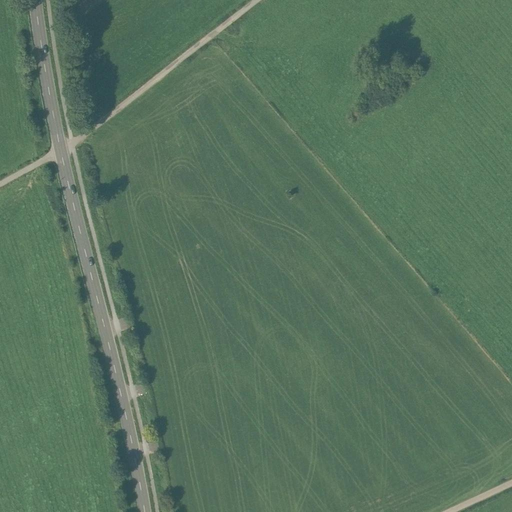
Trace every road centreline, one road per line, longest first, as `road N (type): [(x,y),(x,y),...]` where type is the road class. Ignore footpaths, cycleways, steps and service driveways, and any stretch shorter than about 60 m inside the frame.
road 1 (tertiary): [(34,0),(143,511)]
road 2 (track): [(257,0),(71,145),(0,183)]
